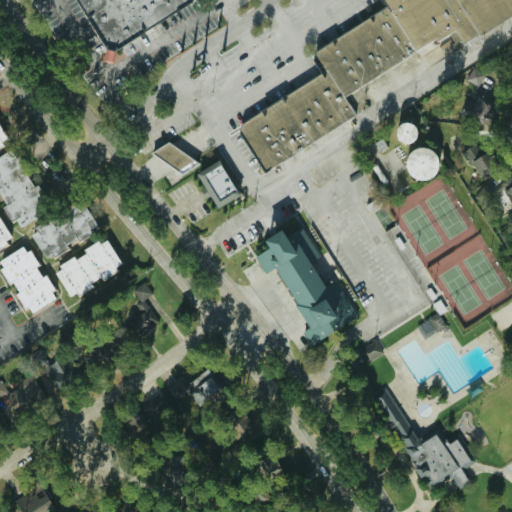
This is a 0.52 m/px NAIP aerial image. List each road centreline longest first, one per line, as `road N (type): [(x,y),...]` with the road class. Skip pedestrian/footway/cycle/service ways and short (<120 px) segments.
road 1 (secondary): [(386,511),(352,448),(7,0)]
road 2 (secondary): [(0,68),(352,501)]
road 3 (residential): [(0,470),(136,385),(240,299)]
